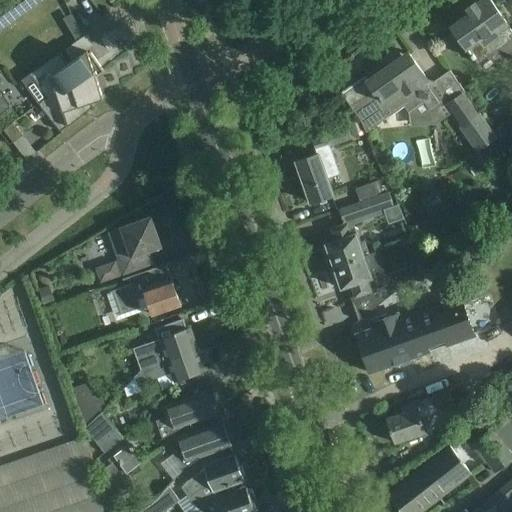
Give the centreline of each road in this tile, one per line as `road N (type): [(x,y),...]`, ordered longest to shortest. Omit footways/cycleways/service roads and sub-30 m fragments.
road 1 (residential): [(337,511),(190,77)]
road 2 (residential): [(190,77),(226,65),(322,0)]
